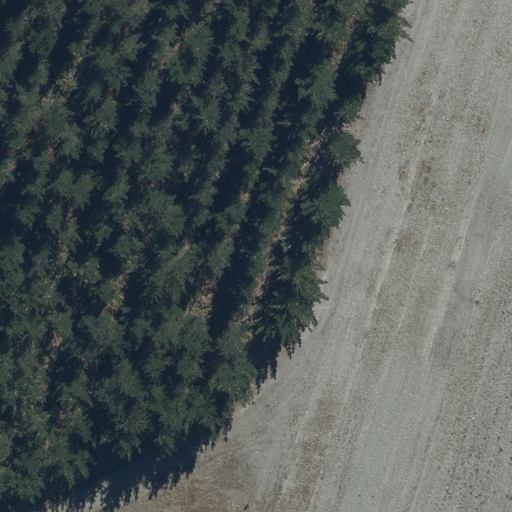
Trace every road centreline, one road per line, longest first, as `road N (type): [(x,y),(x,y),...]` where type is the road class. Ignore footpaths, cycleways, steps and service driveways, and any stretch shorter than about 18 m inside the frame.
road 1 (track): [(284,419),(426,0)]
road 2 (track): [(284,419),(99,511)]
